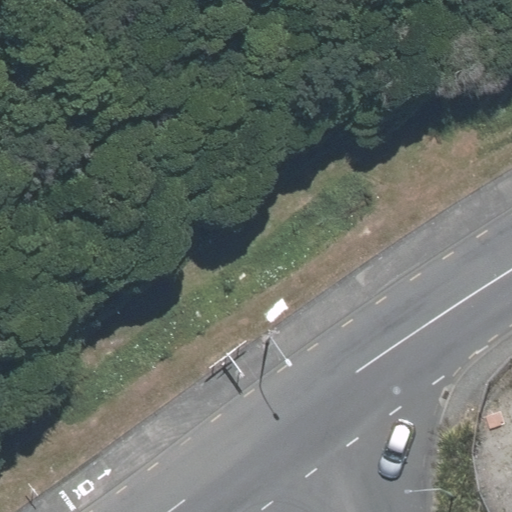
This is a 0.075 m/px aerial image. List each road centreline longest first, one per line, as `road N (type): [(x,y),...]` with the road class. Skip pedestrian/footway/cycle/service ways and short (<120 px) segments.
road 1 (unclassified): [(511,268),(308,411)]
road 2 (unclassified): [(308,411),(208,482)]
